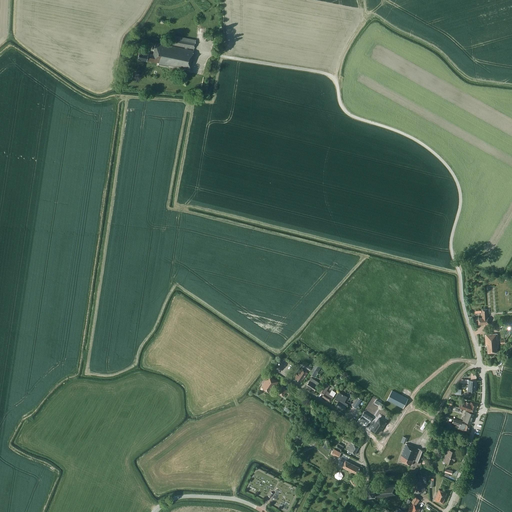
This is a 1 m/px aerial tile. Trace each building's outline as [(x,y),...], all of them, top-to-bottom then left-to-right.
[(175,36),(173,45),(194,49),(196,40),(175,36)] [(139,52),(138,59),(147,61),(147,60),(159,63),(158,65),(189,70),(194,50),(156,42),(153,55),(139,52)] [(482,318),(479,318),(479,324),(489,324),(489,318),(488,318),(487,309),(482,309),(482,318)] [(498,348),(498,334),(486,335),(486,345),(488,344),(488,352),(497,352),(497,348),(498,348)] [(324,363),(319,359),(310,373),(315,376),(324,363)] [(302,380),(303,381),(308,373),(302,369),(298,375),(296,374),(294,378),(300,382),(302,380)] [(276,385),(279,382),(269,375),(264,382),(265,383),(262,387),(269,392),(273,387),(274,387),(276,385)] [(476,380),(477,376),(471,376),(471,380),(469,380),(468,391),(476,391),(477,380),(476,380)] [(320,383),(312,378),(306,386),(314,391),(320,383)] [(330,386),(326,383),(320,392),(324,395),(323,397),(330,402),(336,393),(332,390),(330,393),(327,391),(330,386)] [(288,390),(283,386),(279,393),(283,396),(288,390)] [(403,408),(408,399),(389,389),(384,398),(403,408)] [(339,401),(336,405),(344,411),(349,404),(345,402),(348,397),(344,395),(339,392),(335,399),(339,401)] [(352,406),(356,409),(362,400),(358,397),(352,406)] [(464,402),(462,407),(462,409),(468,411),(475,413),(478,404),(470,402),(469,404),(467,403),(464,402)] [(475,414),(466,411),(463,421),(471,423),(475,414)] [(361,417),(370,422),(372,418),(364,412),(361,417)] [(375,426),(373,429),(378,432),(380,429),(381,430),(386,422),(379,418),(374,425),(375,426)] [(465,423),(454,419),(453,423),(460,426),(459,429),(468,432),(471,425),(465,423)] [(359,447),(352,443),(347,450),(355,454),(359,447)] [(420,449),(406,444),(399,460),(412,465),(413,460),(421,463),(425,451),(420,449)] [(426,451),(434,455),(437,447),(429,444),(426,451)] [(334,448),(331,454),(339,458),(342,453),(334,448)] [(454,460),(455,460),(456,456),(457,452),(447,449),(444,461),(453,464),(454,460)] [(342,467),(357,474),(360,468),(341,458),(340,460),(345,462),(342,467)] [(426,491),(422,479),(413,482),(417,493),(426,491)] [(396,485),(395,485),(389,485),(388,485),(389,485),(383,486),(382,486),(376,486),(376,487),(376,488),(375,488),(375,487),(374,486),(373,486),(373,487),(372,488),(370,488),(371,494),(376,494),(376,495),(376,496),(377,495),(383,494),(383,495),(384,495),(384,494),(389,494),(396,493),(396,494),(396,493),(395,485),(396,485)] [(447,493),(439,490),(435,500),(443,504),(447,493)] [(418,511),(421,509),(413,503),(406,511),(418,511)]
